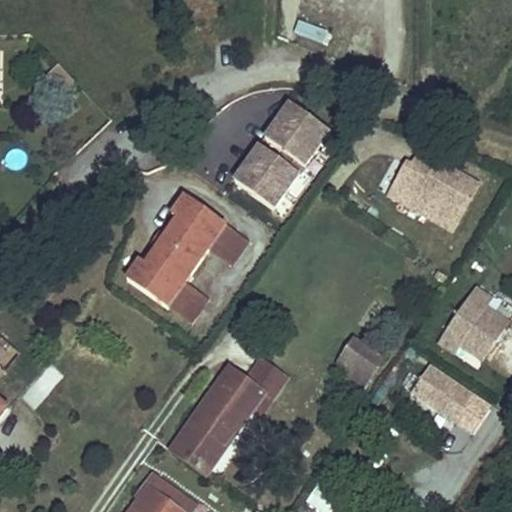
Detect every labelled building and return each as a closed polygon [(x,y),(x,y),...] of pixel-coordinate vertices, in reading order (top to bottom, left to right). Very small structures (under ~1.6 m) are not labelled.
[(325,44),(329,31),(297,21),(293,35),(325,44)] [(71,92),(82,82),(64,63),(54,74),(71,92)] [(307,160),(266,130),(231,179),(273,208),(307,160)] [(430,183),(437,168),(419,160),(412,174),(430,183)] [(456,235),(478,187),(437,168),(430,183),(412,174),(406,172),(391,204),(456,235)] [(232,220),(191,191),(177,211),(184,216),(174,230),(163,246),(151,261),(145,257),(132,276),(172,304),(190,280),(215,244),(232,220)] [(237,260),(254,236),(232,220),(215,244),(237,260)] [(163,246),(174,230),(167,225),(156,241),(163,246)] [(212,296),(190,280),(172,304),(195,320),(212,296)] [(496,296),(481,286),(444,340),(460,350),(465,342),(487,357),(511,320),(511,319),(490,305),(496,296)] [(362,388),(385,362),(358,338),(334,363),(362,388)] [(252,357),(237,379),(264,398),(278,376),(252,357)] [(430,370),(412,395),(455,424),(472,399),(430,370)] [(237,379),(229,374),(172,453),(208,478),(252,415),(264,398),(237,379)] [(272,403),(264,398),(252,415),(260,420),(272,403)] [(194,511),(197,508),(151,475),(135,498),(141,502),(133,511),(194,511)]
